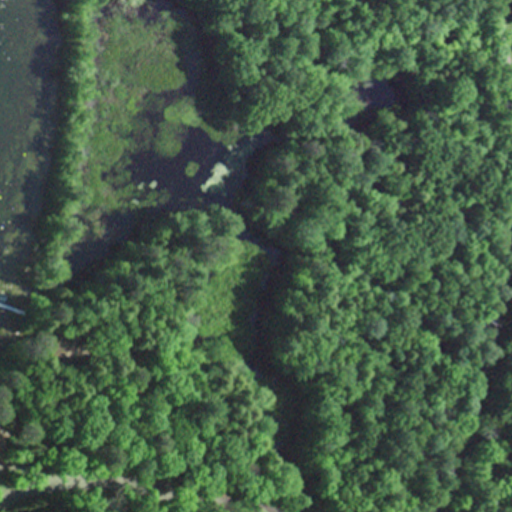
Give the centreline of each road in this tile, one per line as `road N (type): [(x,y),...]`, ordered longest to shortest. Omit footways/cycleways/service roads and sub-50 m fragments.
road 1 (residential): [(280,511),(67,481),(0,498)]
road 2 (residential): [(424,511),(476,411),(511,265)]
